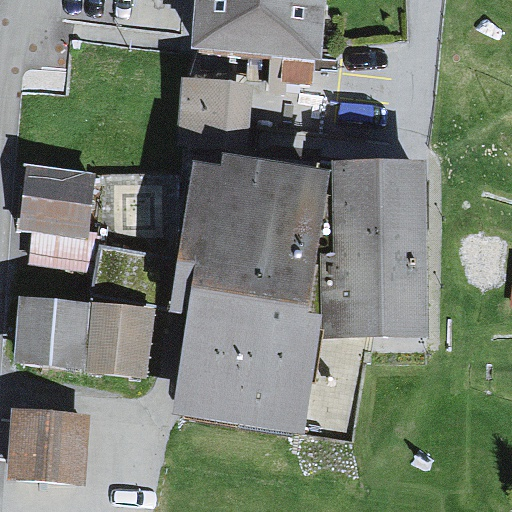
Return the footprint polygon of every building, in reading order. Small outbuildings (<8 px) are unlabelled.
[(185,0),(181,51),(308,61),(313,0),(185,0)] [(240,85),(170,83),(169,136),(239,138),(240,85)] [(26,97),(6,94),(1,133),(21,136),(26,97)] [(85,169),(16,165),(13,222),(81,226),(85,169)] [(224,166),(221,183),(192,177),(167,331),(188,334),(192,307),(309,326),(307,336),(314,341),(321,345),(322,330),(331,188),(224,166)] [(427,349),(427,177),(332,177),(331,188),(322,330),(321,345),(427,349)] [(84,302),(14,295),(8,358),(79,364),(84,302)] [(128,369),(133,306),(84,302),(79,364),(128,369)] [(188,334),(173,428),(289,446),(302,447),(321,345),(314,341),(307,336),(309,326),(192,307),(188,334)] [(65,415),(6,408),(0,462),(0,479),(57,486),(65,415)]
